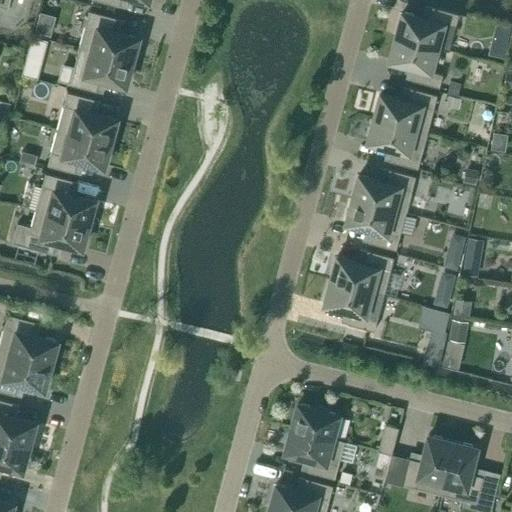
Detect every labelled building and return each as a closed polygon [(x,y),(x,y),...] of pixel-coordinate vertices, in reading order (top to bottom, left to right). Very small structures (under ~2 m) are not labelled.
[(0,0),(0,5),(8,8),(10,0),(0,0)] [(403,11),(396,35),(438,47),(444,23),(456,26),(459,13),(433,6),(432,6),(429,19),(403,11)] [(80,47),(133,61),(139,37),(113,30),(116,17),(90,10),(80,47)] [(511,23),(497,20),(493,36),(509,40),(511,26),(511,23)] [(440,87),(443,73),(431,70),(438,47),(396,35),(390,59),(416,67),(413,79),(440,87)] [(126,85),(133,61),(80,47),(70,83),(97,91),(100,78),(126,85)] [(28,53),(22,75),(37,79),(43,57),(28,53)] [(451,79),(448,92),(459,95),(462,82),(451,79)] [(381,93),(375,117),(428,131),(438,94),(411,87),(408,100),(381,93)] [(68,91),(58,128),(111,143),(118,118),(91,111),(95,98),(68,91)] [(450,95),(446,106),(458,109),(462,98),(450,95)] [(11,102),(0,99),(0,116),(7,119),(11,102)] [(375,117),(368,141),(395,148),(391,161),(418,168),(428,131),(375,117)] [(105,166),(111,143),(58,128),(48,165),(75,172),(78,159),(105,166)] [(38,155),(23,151),(20,160),(36,165),(38,155)] [(467,167),(463,182),(476,185),(480,170),(467,167)] [(360,174),(353,198),(406,212),(416,175),(389,168),(386,181),(360,174)] [(46,172),(36,209),(90,223),(96,199),(70,192),(73,179),(46,172)] [(406,212),(353,198),(347,222),(373,229),(370,242),(396,249),(406,212)] [(36,209),(32,225),(18,222),(13,242),(53,253),(57,240),(83,247),(90,223),(36,209)] [(447,248),(443,264),(458,268),(462,252),(447,248)] [(373,290),(372,291),(384,294),(394,257),(368,249),(364,262),(338,255),(331,279),(373,290)] [(466,255),(463,273),(478,276),(481,258),(466,255)] [(444,269),(440,285),(454,289),(458,273),(444,269)] [(378,317),(384,294),(372,291),(373,290),(331,279),(325,303),(351,310),(348,323),(375,330),(378,317)] [(457,298),(454,313),(470,316),(472,301),(457,298)] [(449,313),(423,306),(418,327),(431,331),(426,350),(441,354),(446,332),(444,331),(449,313)] [(35,321),(8,313),(0,344),(0,350),(52,364),(58,341),(32,333),(35,321)] [(452,319),(449,339),(465,341),(468,321),(452,319)] [(52,364),(0,350),(0,389),(15,394),(19,381),(45,388),(52,364)] [(423,361),(439,365),(440,360),(441,354),(426,350),(424,357),(423,361)] [(235,370),(229,369),(227,378),(233,379),(235,370)] [(10,415),(13,402),(0,398),(0,437),(30,446),(36,421),(10,415)] [(298,403),(292,427),(333,438),(334,437),(340,414),(298,403)] [(386,424),(379,451),(392,454),(399,427),(386,424)] [(292,427),(286,451),(312,458),(308,471),(336,478),(346,440),(334,437),(333,438),(292,427)] [(403,484),(440,494),(453,440),(429,434),(422,461),(410,457),(409,458),(403,484)] [(30,446),(0,437),(0,463),(23,469),(30,446)] [(477,446),(453,440),(440,494),(477,503),(484,476),(471,473),(477,446)] [(392,454),(386,480),(403,484),(409,458),(392,454)] [(340,481),(350,484),(353,473),(342,471),(340,481)] [(277,483),(270,507),(288,511),(326,511),(334,485),(307,477),(303,490),(277,483)] [(0,499),(0,511),(12,511),(14,503),(0,499)]
